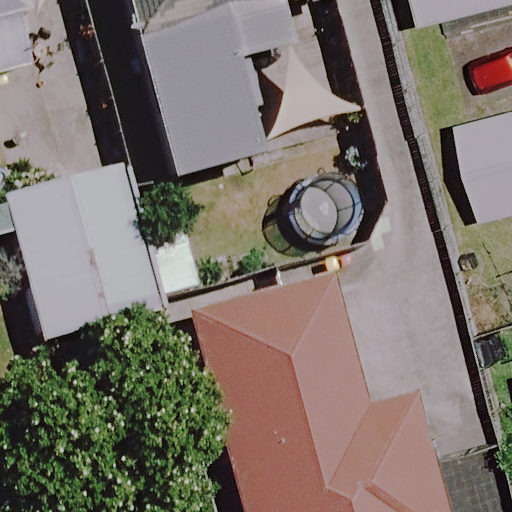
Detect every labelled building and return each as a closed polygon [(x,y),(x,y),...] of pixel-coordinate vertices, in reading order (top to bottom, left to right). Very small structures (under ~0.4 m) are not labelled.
[(0,0),(0,83),(32,75),(11,0),(0,0)] [(105,0),(156,195),(244,172),(241,163),(300,148),(340,138),(304,0),(105,0)] [(511,0),(379,0),(385,21),(417,14),(427,54),(399,61),(413,119),(511,95),(511,0)] [(511,218),(511,120),(458,132),(476,226),(511,218)] [(0,241),(27,353),(192,313),(175,243),(127,254),(110,182),(0,208),(0,241)] [(349,423),(314,289),(176,326),(225,511),(425,511),(399,409),(349,423)]
